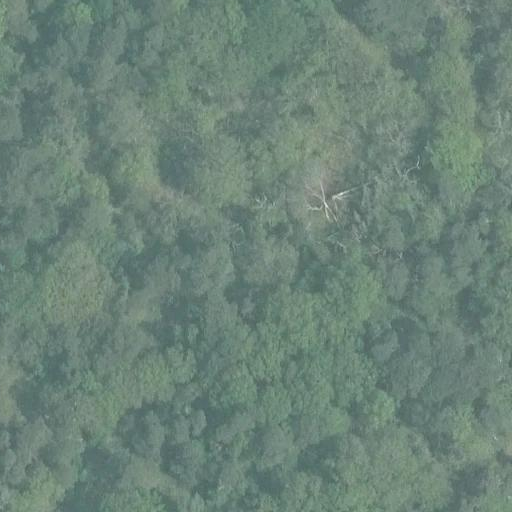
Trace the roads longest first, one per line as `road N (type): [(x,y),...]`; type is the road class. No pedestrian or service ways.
road 1 (track): [(511,85),(370,56),(248,61),(166,85),(135,114),(49,253),(0,290)]
road 2 (track): [(511,342),(455,341),(293,297)]
